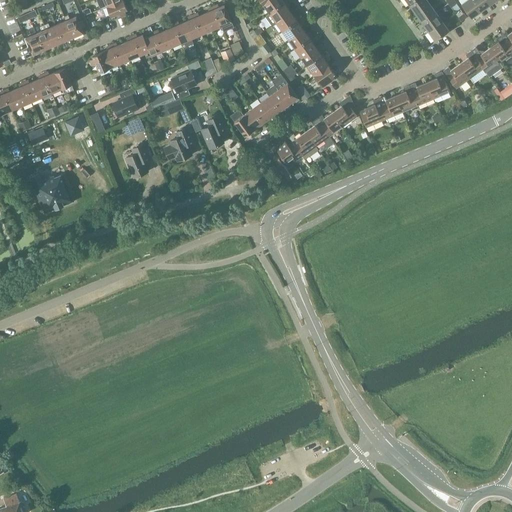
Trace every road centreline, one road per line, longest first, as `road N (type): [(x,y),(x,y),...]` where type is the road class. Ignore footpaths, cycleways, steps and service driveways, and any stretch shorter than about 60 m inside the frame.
road 1 (residential): [(0,282),(49,250),(247,186),(255,181),(256,155)]
road 2 (unclassified): [(0,327),(217,235),(275,229)]
road 3 (unclassified): [(275,229),(285,213),(511,113)]
road 4 (unclassified): [(382,441),(324,350),(275,229)]
road 5 (residential): [(511,10),(437,61),(370,88),(357,80)]
road 6 (residential): [(166,7),(22,75)]
road 7 (residential): [(255,147),(292,113),(318,109),(357,80)]
road 8 (unclassified): [(279,511),(382,441)]
